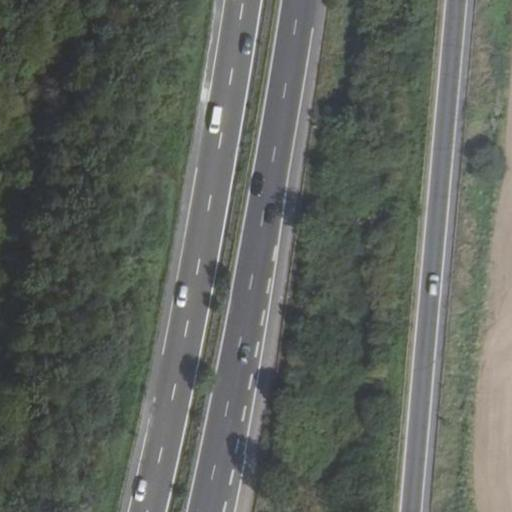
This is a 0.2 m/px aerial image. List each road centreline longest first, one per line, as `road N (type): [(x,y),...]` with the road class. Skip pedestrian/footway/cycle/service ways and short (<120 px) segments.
road 1 (trunk): [(202,511),(299,0)]
road 2 (trunk): [(238,0),(147,511)]
road 3 (trunk): [(420,511),(464,0)]
